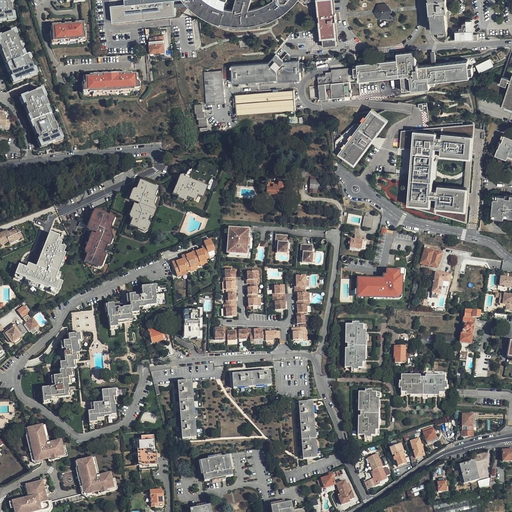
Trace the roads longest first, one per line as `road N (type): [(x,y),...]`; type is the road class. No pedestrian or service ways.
road 1 (residential): [(286,356),(155,360),(144,367),(126,423),(77,434),(21,395),(15,372),(65,311),(156,271)]
road 2 (residential): [(339,171),(402,219),(492,242),(511,258)]
road 3 (residential): [(319,353),(342,208),(309,198)]
road 4 (residential): [(0,169),(157,153),(159,162)]
road 5 (residential): [(370,504),(319,353)]
road 6 (residential): [(370,504),(443,454),(511,437)]
